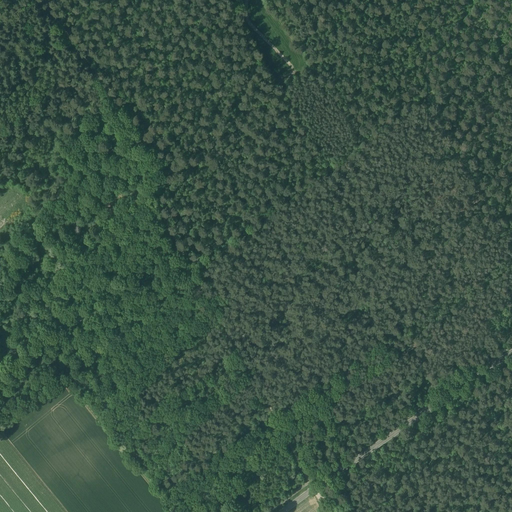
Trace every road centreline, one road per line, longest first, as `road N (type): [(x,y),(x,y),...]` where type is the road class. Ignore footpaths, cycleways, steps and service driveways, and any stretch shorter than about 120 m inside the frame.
road 1 (track): [(323,511),(150,191),(112,95)]
road 2 (tertiary): [(282,511),(511,352)]
road 3 (track): [(0,432),(201,266)]
road 4 (track): [(174,511),(66,378)]
road 5 (track): [(119,89),(240,0)]
road 6 (track): [(169,171),(283,77)]
road 7 (track): [(438,402),(511,507)]
road 8 (track): [(112,95),(35,0)]
